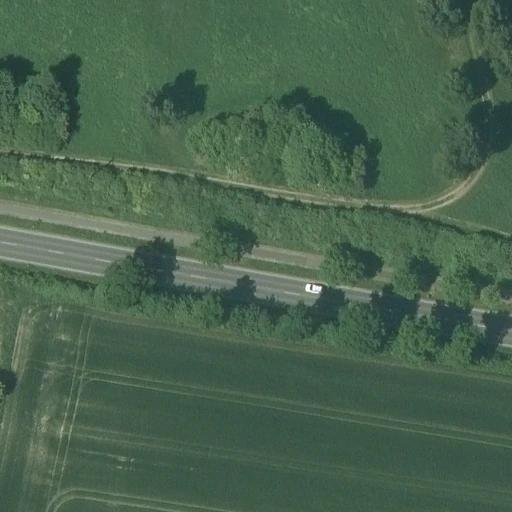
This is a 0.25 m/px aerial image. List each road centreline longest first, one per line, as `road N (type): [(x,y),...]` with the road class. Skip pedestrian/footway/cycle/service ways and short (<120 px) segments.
road 1 (track): [(0,158),(372,207),(447,200),(476,178),(486,139),(463,0)]
road 2 (secondary): [(511,331),(0,242)]
